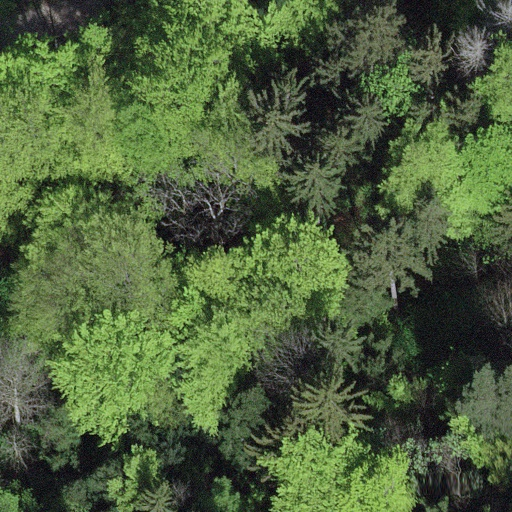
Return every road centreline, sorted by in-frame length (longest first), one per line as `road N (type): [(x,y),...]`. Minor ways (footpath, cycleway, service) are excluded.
road 1 (track): [(0,159),(60,113),(175,0)]
road 2 (track): [(0,37),(118,0)]
